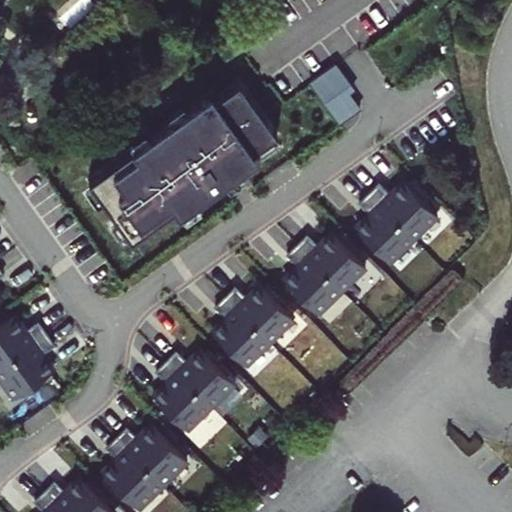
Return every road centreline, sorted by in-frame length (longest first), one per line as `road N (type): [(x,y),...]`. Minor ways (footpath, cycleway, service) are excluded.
road 1 (residential): [(103,330),(411,100)]
road 2 (residential): [(103,330),(107,369),(97,392),(0,465)]
road 3 (residential): [(0,184),(103,330)]
